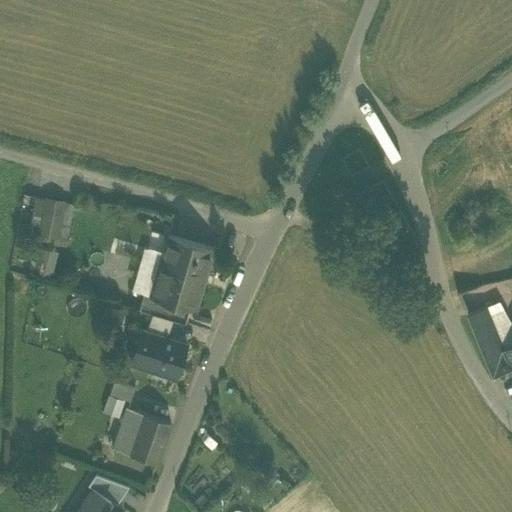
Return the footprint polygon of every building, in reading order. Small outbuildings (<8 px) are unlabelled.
[(366,193),(382,220),(393,213),(378,186),(366,193)] [(28,231),(67,238),(74,203),(35,195),(28,231)] [(399,210),(393,213),(382,220),(378,222),(387,238),(409,226),(399,210)] [(153,229),(148,243),(160,247),(164,233),(153,229)] [(189,306),(194,308),(212,246),(168,233),(163,249),(150,294),(150,295),(189,306)] [(130,288),(143,292),(150,294),(163,249),(143,244),(130,288)] [(58,251),(39,246),(32,272),(50,277),(58,251)] [(138,308),(151,312),(172,318),(185,322),(189,306),(150,295),(150,294),(143,292),(138,308)] [(125,310),(106,304),(101,321),(120,326),(125,310)] [(511,366),(511,342),(502,348),(484,305),(483,306),(483,307),(466,314),(492,376),(494,375),(494,374),(511,366)] [(166,336),(172,318),(151,312),(146,330),(166,336)] [(135,361),(144,330),(139,328),(130,360),(135,361)] [(135,361),(177,374),(187,343),(166,336),(146,330),(144,330),(135,361)] [(110,393),(130,400),(134,388),(114,381),(110,393)] [(124,399),(108,393),(101,411),(118,417),(124,399)] [(113,448),(156,462),(170,421),(127,406),(113,448)] [(109,499),(116,504),(126,489),(128,486),(95,473),(87,484),(92,488),(92,487),(110,499),(109,499)] [(114,511),(109,508),(108,509),(105,507),(109,499),(110,499),(92,487),(92,488),(76,511),(114,511)]
